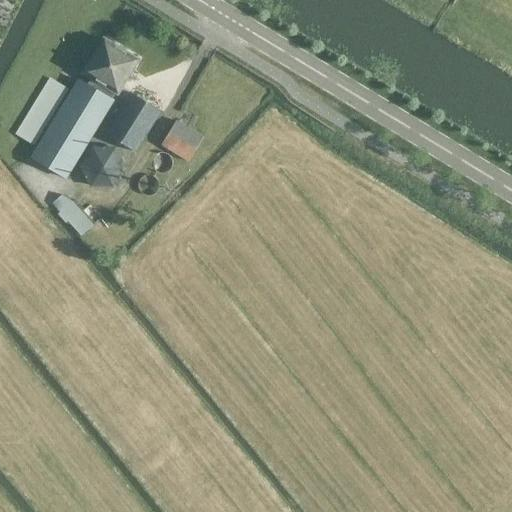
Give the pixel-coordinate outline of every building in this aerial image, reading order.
[(78,80),(31,156),(64,178),(112,101),(110,100),(115,93),(117,94),(138,59),(104,39),(83,73),(90,77),(86,85),(78,80)] [(31,147),(66,89),(49,78),(13,137),(31,147)] [(135,151),(160,110),(131,93),(106,133),(135,151)] [(188,160),(203,136),(176,120),(162,144),(188,160)] [(64,193),(51,204),(59,213),(57,215),(64,224),(67,222),(80,237),(91,226),(64,193)]
